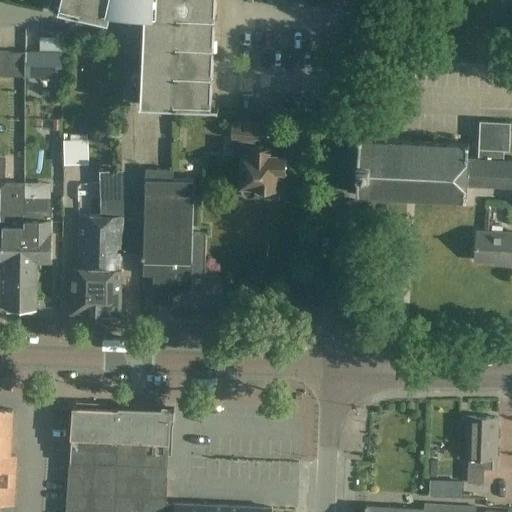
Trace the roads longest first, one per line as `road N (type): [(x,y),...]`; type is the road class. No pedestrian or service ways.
road 1 (residential): [(331,366),(346,0)]
road 2 (tertiary): [(331,366),(0,355)]
road 3 (tertiary): [(511,374),(331,366)]
road 4 (unclassified): [(327,511),(331,366)]
